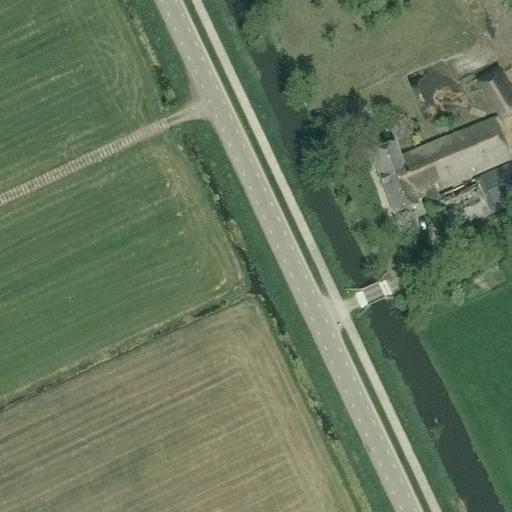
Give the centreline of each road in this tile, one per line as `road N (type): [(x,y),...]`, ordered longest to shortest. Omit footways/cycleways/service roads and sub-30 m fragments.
road 1 (tertiary): [(406,511),(165,0)]
road 2 (unknown): [(209,92),(0,193)]
